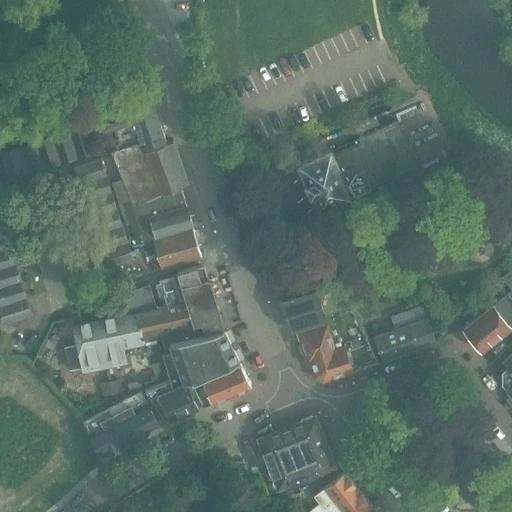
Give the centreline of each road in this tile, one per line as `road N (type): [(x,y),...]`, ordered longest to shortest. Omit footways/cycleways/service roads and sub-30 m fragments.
road 1 (residential): [(292,392),(260,327),(143,0)]
road 2 (unclassified): [(292,392),(125,475),(79,511)]
road 3 (residential): [(511,439),(451,374),(411,372),(326,413)]
road 4 (track): [(0,57),(159,42)]
road 5 (unclassified): [(326,413),(417,511)]
